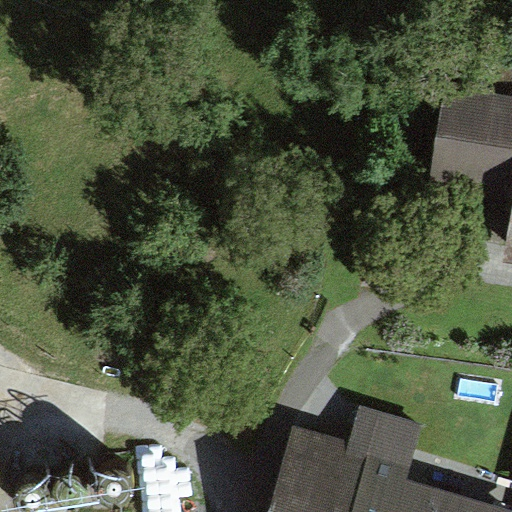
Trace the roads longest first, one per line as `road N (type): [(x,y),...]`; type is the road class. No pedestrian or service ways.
road 1 (track): [(233,487),(343,315),(461,255),(511,264)]
road 2 (track): [(0,365),(52,400),(199,444),(233,487),(228,511)]
